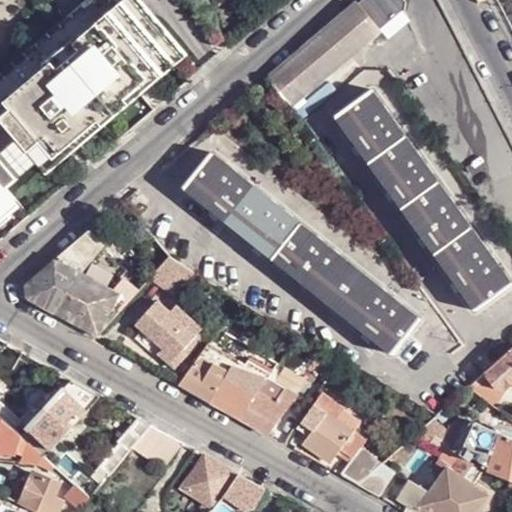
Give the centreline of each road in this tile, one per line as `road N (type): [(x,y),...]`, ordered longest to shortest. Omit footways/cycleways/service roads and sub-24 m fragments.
road 1 (residential): [(325,0),(0,266)]
road 2 (residential): [(0,305),(356,511)]
